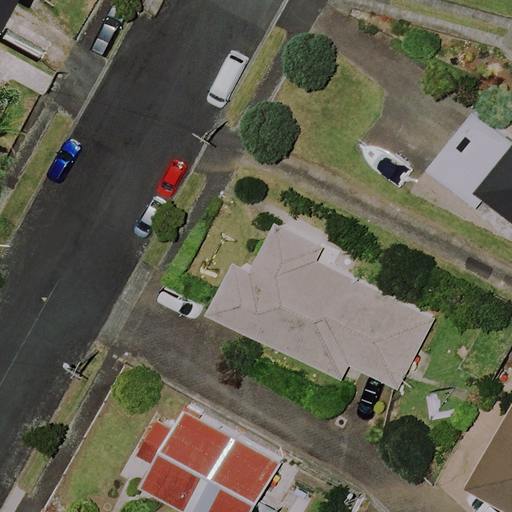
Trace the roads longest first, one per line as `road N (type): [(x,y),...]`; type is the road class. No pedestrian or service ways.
road 1 (residential): [(428,511),(376,457),(57,282)]
road 2 (unknown): [(141,132),(511,307)]
road 3 (residential): [(215,0),(57,282)]
